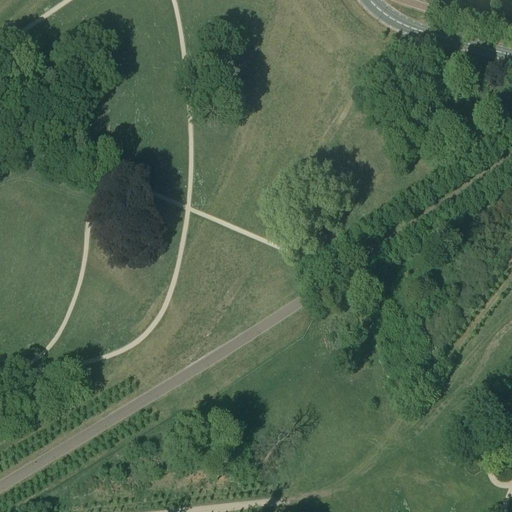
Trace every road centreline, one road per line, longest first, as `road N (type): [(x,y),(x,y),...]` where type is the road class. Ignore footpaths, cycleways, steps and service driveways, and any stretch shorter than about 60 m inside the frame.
road 1 (unclassified): [(0,487),(511,160)]
road 2 (track): [(511,275),(356,484),(337,494),(184,511)]
road 3 (tertiary): [(511,54),(401,24),(367,0)]
